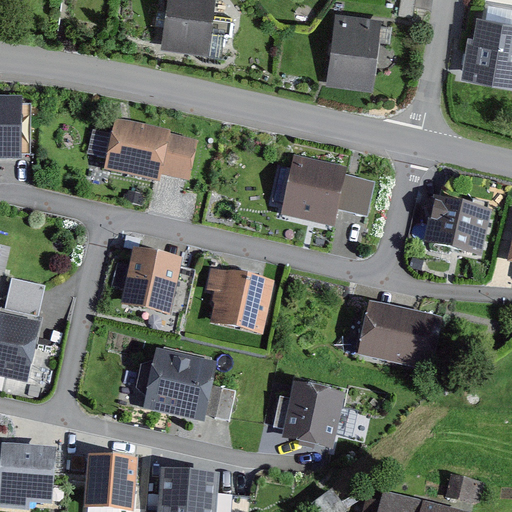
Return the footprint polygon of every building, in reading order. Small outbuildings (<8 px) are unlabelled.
[(232,29),(233,22),(231,21),(231,18),(214,15),(214,18),(204,17),(206,0),(175,0),(173,13),(170,13),(166,44),(204,49),(203,55),(220,57),(225,33),(228,33),(228,28),(232,29)] [(400,0),(398,16),(412,18),(415,0),(400,0)] [(368,85),(372,54),(369,54),(373,24),(342,20),(337,55),(334,55),(331,80),(368,85)] [(511,29),(479,24),(470,79),(511,85),(511,29)] [(0,106),(0,156),(15,156),(15,106),(0,106)] [(107,159),(112,164),(110,170),(155,180),(156,172),(186,179),(193,145),(120,128),(119,134),(112,136),(107,159)] [(298,168),(288,212),(330,221),(333,206),(368,214),(374,186),(340,178),(334,176),(332,169),(309,164),(304,169),(298,168)] [(438,199),(428,243),(478,254),(486,217),(471,214),(472,207),(438,199)] [(135,258),(126,302),(167,312),(177,268),(135,258)] [(218,308),(215,322),(259,332),(269,288),(225,278),(222,292),(216,295),(214,302),(218,308)] [(374,311),(364,355),(425,369),(435,325),(374,311)] [(0,370),(23,376),(35,319),(3,312),(2,319),(0,318),(0,370)] [(138,390),(151,401),(150,405),(200,416),(210,372),(204,370),(202,364),(171,357),(166,362),(160,361),(160,364),(142,369),(138,390)] [(302,394),(297,392),(294,402),(288,432),(287,435),(330,445),(340,402),(334,401),(333,394),(306,388),(302,394)] [(221,390),(214,419),(229,422),(236,393),(221,390)] [(280,399),(273,428),(288,432),(294,402),(280,399)] [(369,434),(374,409),(349,405),(344,429),(369,434)] [(24,494),(29,500),(48,502),(52,456),(5,452),(2,492),(24,494)] [(91,461),(87,508),(130,511),(134,465),(91,461)] [(213,511),(216,482),(164,477),(160,511),(213,511)] [(469,502),(470,500),(478,502),(482,487),(453,480),(448,497),(469,502)] [(313,507),(317,511),(344,511),(331,494),(313,507)]
